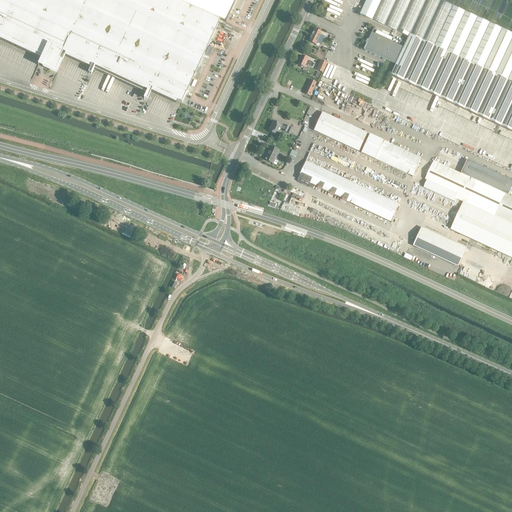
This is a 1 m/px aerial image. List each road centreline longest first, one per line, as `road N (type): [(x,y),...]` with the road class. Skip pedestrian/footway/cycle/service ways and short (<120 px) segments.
road 1 (unclassified): [(209,249),(198,275),(168,306),(72,511)]
road 2 (secondary): [(213,241),(73,177),(0,157)]
road 3 (secondary): [(0,158),(209,249)]
road 4 (unclassified): [(0,79),(193,140),(207,136)]
road 5 (secondary): [(209,249),(380,316)]
road 6 (unknown): [(271,83),(430,152)]
road 7 (secondary): [(380,316),(222,245)]
road 8 (unclassified): [(238,154),(310,0)]
road 9 (unclassified): [(207,136),(270,0)]
road 10 (secondary): [(511,374),(380,316)]
road 11 (unknown): [(511,278),(476,259),(470,244),(408,215)]
road 12 (unknown): [(412,185),(316,142),(307,153)]
